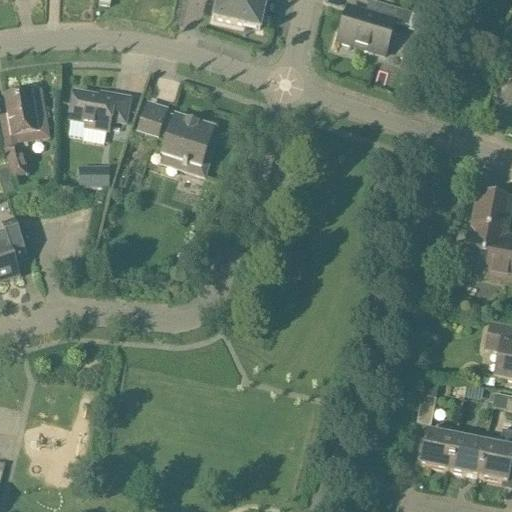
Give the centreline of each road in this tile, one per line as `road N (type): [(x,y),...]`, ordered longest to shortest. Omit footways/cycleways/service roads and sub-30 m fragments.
road 1 (residential): [(0,336),(60,317),(178,324),(211,303),(286,84)]
road 2 (unclassified): [(0,45),(107,38),(286,84)]
road 3 (unclassified): [(286,84),(511,165)]
